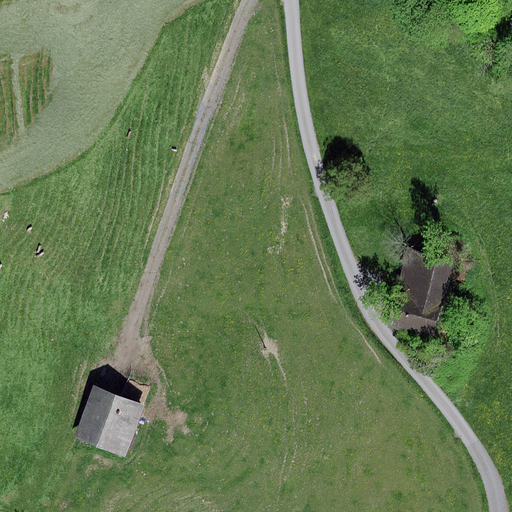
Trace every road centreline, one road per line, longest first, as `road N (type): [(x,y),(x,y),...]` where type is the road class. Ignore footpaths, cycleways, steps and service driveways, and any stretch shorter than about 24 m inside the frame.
road 1 (unclassified): [(499,511),(472,443),(365,303),(326,202),(300,96),(291,0)]
road 2 (track): [(250,0),(125,346)]
